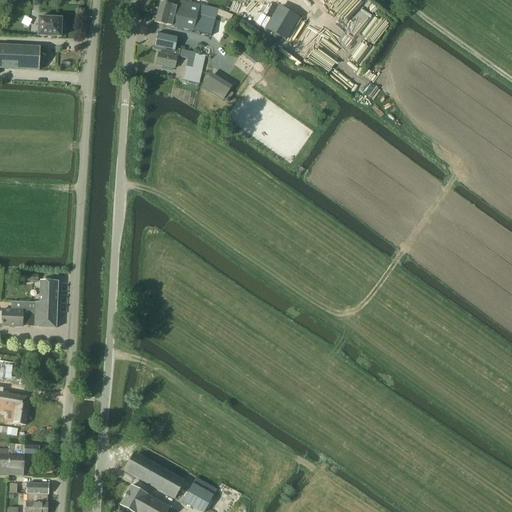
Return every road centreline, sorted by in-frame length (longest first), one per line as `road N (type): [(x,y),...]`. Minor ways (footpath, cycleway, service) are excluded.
road 1 (unclassified): [(98,511),(133,0)]
road 2 (unclassified): [(62,511),(96,0)]
road 3 (track): [(398,0),(511,80)]
